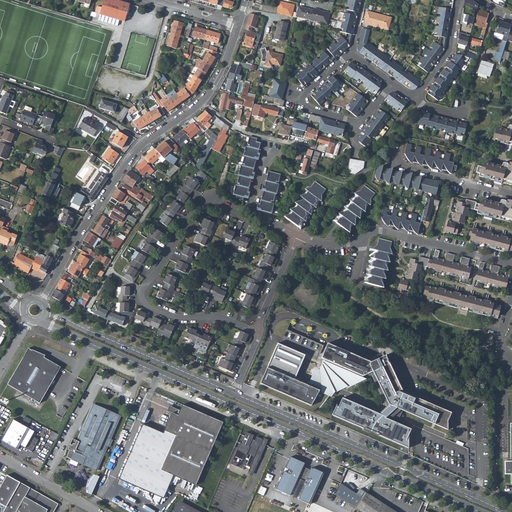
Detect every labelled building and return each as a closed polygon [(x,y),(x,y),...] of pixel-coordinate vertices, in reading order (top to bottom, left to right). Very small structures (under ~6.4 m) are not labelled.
[(104,0),(101,10),(100,15),(119,20),(125,22),(130,4),(114,0),(104,0)] [(224,0),(223,7),(229,8),(233,6),(234,0),(224,0)] [(347,0),(345,7),(348,7),(348,10),(358,13),(360,3),(350,1),(347,0)] [(464,5),(464,6),(473,8),(473,11),(476,12),(478,5),(478,4),(476,4),(472,0),(465,0),(464,2),(464,5)] [(277,9),(276,14),(283,15),(284,14),(285,15),(285,16),(292,17),(294,5),(279,2),(277,9)] [(438,6),(437,12),(440,13),(439,17),(449,19),(451,8),(438,6)] [(298,7),(296,17),(313,21),(314,11),(298,7)] [(314,11),(313,21),(327,24),(330,13),(320,11),(319,11),(319,10),(315,9),(314,11)] [(366,11),(364,21),(368,22),(368,24),(375,26),(376,24),(379,25),(378,27),(388,29),(391,17),(366,11)] [(479,11),(476,21),(485,23),(484,26),(483,27),(484,28),(484,29),(483,28),(482,32),(484,33),(487,23),(486,23),(488,14),(479,11)] [(249,13),(244,29),(251,31),(252,27),(255,28),(258,16),(249,13)] [(338,13),(336,21),(341,23),(344,23),(345,20),(342,20),(343,14),(338,13)] [(343,14),(342,20),(345,20),(344,23),(354,26),(357,16),(344,13),(343,14)] [(96,14),(95,17),(118,23),(119,20),(100,15),(97,14),(96,14)] [(462,14),(461,24),(466,25),(467,23),(473,24),(475,17),(462,14)] [(437,17),(436,22),(438,23),(438,26),(448,28),(449,19),(439,17),(437,17)] [(172,28),(171,34),(180,36),(183,24),(174,21),(173,26),(172,28)] [(499,21),(496,33),(503,36),(502,41),(506,43),(507,41),(510,30),(511,25),(499,21)] [(279,22),(274,39),(284,41),(288,24),(279,22)] [(341,23),(340,29),(343,30),(342,33),(348,34),(352,35),(354,26),(344,23),(341,23)] [(435,25),(434,31),(437,32),(436,35),(443,36),(446,37),(448,28),(438,26),(435,25)] [(195,27),(193,36),(205,40),(208,31),(195,27)] [(358,48),(359,52),(365,44),(367,42),(369,30),(363,28),(358,48)] [(208,31),(205,40),(217,44),(218,43),(220,36),(220,35),(208,31)] [(245,38),(244,43),(245,43),(245,45),(251,47),(253,41),(255,34),(248,32),(246,37),(245,38)] [(459,36),(457,44),(467,47),(469,39),(465,38),(466,34),(460,32),(459,36)] [(494,33),(493,38),(502,41),(503,36),(496,33),(494,33)] [(171,34),(167,46),(176,49),(180,36),(171,34)] [(338,43),(336,45),(343,53),(349,47),(346,43),(341,37),(336,41),(338,43)] [(433,42),(430,47),(432,48),(430,51),(438,57),(444,50),(441,47),(433,42)] [(331,49),(329,51),(333,56),(336,59),(343,53),(336,45),(334,43),(329,47),(331,49)] [(365,44),(359,52),(367,58),(373,50),(374,48),(370,44),(368,46),(365,44)] [(497,51),(495,60),(500,62),(501,58),(503,51),(505,46),(501,45),(499,52),(497,51)] [(266,48),(260,50),(262,57),(261,62),(265,63),(265,66),(272,68),(272,65),(280,67),(283,55),(273,53),(271,53),(267,52),(267,51),(266,48)] [(373,50),(367,58),(374,64),(382,53),(377,49),(375,52),(373,50)] [(209,50),(203,61),(210,66),(215,58),(217,53),(216,52),(209,50)] [(428,50),(424,54),(426,56),(424,59),(433,65),(438,57),(430,51),(428,50)] [(321,57),(318,60),(325,68),(332,61),(330,59),(324,51),(319,55),(321,57)] [(505,59),(507,60),(510,52),(503,51),(501,58),(505,59)] [(382,53),(374,64),(382,69),(388,61),(385,60),(387,57),(382,53)] [(467,53),(465,57),(477,61),(478,57),(467,53)] [(456,54),(450,61),(459,68),(461,69),(464,65),(463,64),(465,61),(466,62),(469,59),(465,57),(465,56),(456,54)] [(422,57),(418,62),(420,64),(418,67),(427,73),(433,65),(424,59),(422,57)] [(313,64),(311,66),(318,74),(325,68),(318,60),(317,58),(312,62),(313,64)] [(482,60),(480,65),(492,70),(493,65),(482,60)] [(203,61),(198,69),(206,73),(210,66),(203,61)] [(388,61),(382,69),(390,75),(398,65),(393,61),(391,64),(388,61)] [(450,61),(444,69),(454,76),(455,77),(459,72),(457,71),(459,68),(450,61)] [(352,62),(345,71),(347,72),(346,75),(351,78),(359,67),(352,62)] [(231,68),(225,89),(234,91),(236,84),(233,83),(235,77),(236,77),(237,75),(239,75),(240,70),(241,67),(238,66),(231,64),(230,67),(231,68)] [(307,66),(302,70),(303,71),(311,80),(318,74),(311,66),(311,65),(308,67),(307,66)] [(398,65),(390,75),(398,81),(404,73),(401,71),(403,68),(398,65)] [(480,65),(478,73),(479,73),(487,76),(489,77),(492,70),(480,65)] [(359,67),(351,78),(356,81),(358,79),(361,81),(367,72),(360,66),(359,67)] [(195,67),(193,69),(197,71),(194,76),(202,81),(206,73),(198,69),(195,67)] [(444,69),(438,77),(448,84),(449,85),(453,80),(452,79),(454,76),(444,69)] [(299,72),(294,76),(303,87),(311,80),(303,71),(301,73),(299,72)] [(367,72),(361,81),(363,83),(361,85),(366,89),(375,78),(367,72)] [(404,73),(398,81),(405,87),(413,76),(408,72),(406,75),(404,73)] [(162,74),(159,77),(163,83),(167,80),(162,74)] [(190,83),(187,86),(193,93),(194,92),(202,81),(194,76),(190,83)] [(332,76),(325,82),(332,90),(334,93),(339,89),(338,87),(340,85),(332,76)] [(413,76),(405,87),(408,89),(409,88),(411,89),(413,87),(415,89),(419,84),(416,82),(418,80),(413,76)] [(438,77),(433,84),(442,92),(444,93),(447,88),(446,87),(448,84),(438,77)] [(375,78),(366,89),(371,93),(373,90),(376,92),(380,87),(378,86),(379,83),(378,82),(379,80),(375,78)] [(271,89),(269,97),(279,99),(282,100),(284,92),(282,92),(284,87),(285,87),(287,82),(274,79),(272,85),(274,86),(273,89),(271,89)] [(325,82),(318,89),(325,97),(327,99),(332,95),(329,92),(332,90),(325,82)] [(433,84),(427,92),(438,100),(442,95),(440,94),(442,92),(433,84)] [(242,93),(241,99),(243,100),(242,105),(253,107),(255,98),(245,96),(245,94),(247,86),(244,85),(242,93)] [(187,86),(177,94),(182,101),(193,93),(187,86)] [(318,89),(310,96),(319,106),(324,102),(322,99),(325,97),(318,89)] [(219,90),(218,92),(223,94),(220,109),(223,110),(223,111),(220,110),(219,113),(224,117),(226,109),(229,96),(230,93),(219,90)] [(4,94),(0,103),(0,110),(7,113),(14,94),(6,91),(5,95),(4,94)] [(177,94),(170,99),(175,106),(182,101),(177,94)] [(357,94),(353,99),(355,101),(354,104),(362,110),(368,102),(357,94)] [(389,94),(385,99),(388,101),(386,103),(391,107),(399,96),(396,94),(395,95),(393,94),(391,96),(389,94)] [(160,101),(157,102),(161,109),(164,107),(168,112),(175,106),(170,99),(167,95),(160,101)] [(229,96),(226,109),(230,110),(232,105),(231,105),(231,102),(242,105),(243,100),(241,99),(229,96)] [(399,96),(391,107),(396,110),(398,108),(401,111),(408,102),(399,96)] [(102,100),(99,108),(115,113),(117,105),(102,100)] [(137,104),(135,106),(137,109),(138,112),(142,110),(140,107),(144,104),(142,100),(137,104)] [(351,102),(347,107),(350,109),(348,112),(356,118),(362,110),(354,104),(351,102)] [(255,103),(252,115),(263,118),(265,112),(282,117),(284,110),(279,108),(279,109),(274,108),(274,107),(271,106),(270,107),(266,106),(255,103)] [(129,109),(126,115),(129,121),(132,119),(130,114),(137,109),(135,106),(129,109)] [(125,107),(117,120),(121,123),(126,115),(129,109),(125,107)] [(156,108),(149,113),(154,120),(161,116),(156,108)] [(25,109),(21,119),(34,124),(35,120),(38,114),(25,109)] [(378,109),(373,117),(381,123),(383,121),(385,123),(389,117),(378,109)] [(38,114),(35,120),(41,123),(42,120),(45,121),(44,124),(48,125),(46,129),(53,132),(55,128),(51,126),(54,121),(57,122),(59,118),(55,117),(56,115),(45,111),(43,116),(38,114)] [(421,111),(417,123),(423,125),(424,123),(427,124),(430,113),(421,111)] [(205,112),(197,120),(207,129),(211,126),(207,122),(211,117),(205,112)] [(149,113),(142,117),(146,125),(154,120),(149,113)] [(427,124),(427,126),(432,127),(433,124),(437,125),(440,116),(430,113),(427,124)] [(437,125),(436,129),(442,130),(443,127),(446,128),(449,119),(440,116),(437,125)] [(84,117),(78,127),(93,135),(100,124),(91,119),(90,120),(84,117)] [(142,117),(134,122),(138,130),(146,125),(142,117)] [(216,119),(214,121),(222,127),(224,123),(216,117),(216,118),(216,119)] [(321,117),(319,130),(333,134),(337,121),(321,117)] [(373,117),(367,125),(375,131),(378,128),(379,130),(383,125),(381,123),(373,117)] [(281,122),(278,134),(282,135),(283,134),(285,135),(289,136),(290,135),(292,128),(293,122),(294,120),(288,119),(287,124),(281,122)] [(446,128),(445,131),(451,132),(452,130),(455,131),(457,121),(449,119),(446,128)] [(337,121),(333,134),(339,136),(339,133),(343,133),(346,124),(337,121)] [(455,131),(454,133),(460,135),(461,132),(464,133),(467,124),(457,121),(455,131)] [(292,128),(290,135),(304,139),(304,138),(306,132),(306,131),(307,126),(293,122),(292,128)] [(185,127),(182,130),(189,137),(191,138),(199,130),(193,123),(186,128),(185,127)] [(215,141),(211,149),(213,150),(215,151),(219,153),(227,136),(224,134),(227,129),(228,130),(229,126),(224,123),(222,127),(221,129),(217,137),(215,141)] [(367,125),(361,132),(370,139),(371,136),(374,138),(377,133),(375,131),(367,125)] [(496,127),(493,138),(497,139),(497,140),(500,141),(500,142),(511,145),(511,125),(510,125),(509,125),(508,127),(507,128),(507,129),(501,128),(500,128),(498,128),(496,127)] [(306,132),(304,138),(308,139),(309,138),(316,140),(318,135),(319,130),(308,127),(306,132)] [(114,129),(110,137),(111,138),(114,140),(118,131),(114,129)] [(2,138),(1,142),(8,145),(10,142),(12,143),(16,134),(6,130),(3,138),(2,138)] [(182,130),(173,138),(181,147),(185,144),(183,142),(189,137),(182,130)] [(111,138),(110,141),(122,148),(125,142),(127,143),(130,138),(118,131),(114,140),(111,138)] [(361,132),(359,135),(361,136),(359,138),(362,140),(360,143),(364,147),(366,144),(368,145),(372,140),(370,139),(361,132)] [(249,136),(247,145),(249,146),(249,148),(258,150),(260,143),(256,142),(257,138),(249,136)] [(319,136),(318,141),(328,145),(325,153),(335,156),(340,143),(319,136)] [(38,138),(33,152),(36,153),(40,152),(44,154),(48,153),(49,150),(46,145),(42,144),(43,140),(38,138)] [(211,138),(205,148),(210,150),(211,149),(215,141),(211,138)] [(165,141),(155,150),(161,156),(163,158),(175,166),(179,160),(168,153),(172,149),(165,141)] [(1,142),(0,143),(0,156),(6,159),(12,146),(8,145),(1,142)] [(406,143),(403,154),(405,154),(407,160),(412,162),(414,153),(410,151),(412,144),(406,143)] [(56,145),(54,150),(55,154),(60,156),(64,149),(56,145)] [(414,153),(412,162),(417,163),(421,164),(424,155),(419,154),(421,147),(416,146),(414,153)] [(246,147),(244,155),(247,156),(247,157),(256,160),(257,154),(258,150),(249,148),(246,147)] [(424,155),(421,164),(426,166),(431,167),(433,157),(429,155),(431,148),(426,147),(424,155)] [(110,148),(103,158),(112,164),(119,154),(110,148)] [(154,148),(145,157),(146,158),(152,164),(161,156),(155,150),(154,148)] [(207,157),(206,158),(210,160),(214,152),(213,151),(213,150),(211,149),(210,150),(207,157)] [(305,158),(301,171),(303,172),(302,174),(306,175),(308,166),(309,167),(314,151),(308,149),(307,153),(310,154),(310,155),(307,155),(306,158),(305,158)] [(315,151),(310,166),(314,168),(317,160),(318,161),(320,153),(315,151)] [(433,157),(431,167),(436,168),(441,169),(443,160),(438,159),(440,152),(435,151),(433,157)] [(443,160),(441,169),(446,171),(451,172),(451,170),(453,165),(453,162),(448,160),(450,153),(445,152),(443,160)] [(202,154),(197,164),(201,169),(206,158),(207,157),(202,154)] [(244,157),(242,165),(245,166),(244,167),(253,170),(256,160),(247,157),(244,157)] [(146,158),(136,168),(143,175),(147,171),(150,168),(149,166),(152,164),(146,158)] [(350,159),(347,172),(354,174),(363,169),(364,161),(350,159)] [(477,166),(476,172),(479,173),(478,176),(494,180),(502,182),(511,184),(511,162),(509,162),(508,165),(507,164),(507,163),(504,162),(502,164),(502,165),(501,165),(498,165),(497,167),(492,166),(492,165),(487,164),(486,164),(484,164),(481,163),(481,167),(477,166)] [(175,166),(170,171),(173,175),(179,169),(175,166)] [(55,167),(50,178),(55,181),(60,169),(55,167)] [(241,167),(239,175),(242,176),(242,177),(251,180),(252,174),(253,170),(244,167),(241,167)] [(374,174),(374,175),(375,179),(377,182),(378,179),(381,180),(382,178),(383,178),(386,168),(381,167),(379,167),(378,171),(376,170),(374,174)] [(383,178),(382,180),(385,181),(387,182),(390,183),(391,180),(392,181),(395,171),(390,170),(388,169),(386,168),(383,178)] [(123,180),(121,183),(144,197),(150,201),(153,197),(141,189),(141,190),(133,185),(137,180),(138,177),(139,177),(130,171),(123,180)] [(392,181),(392,183),(395,184),(398,185),(400,186),(401,183),(402,183),(405,174),(401,173),(398,172),(395,171),(392,181)] [(84,189),(80,194),(92,200),(108,177),(100,172),(87,191),(84,189)] [(269,172),(266,182),(276,184),(277,183),(279,183),(281,175),(269,172)] [(402,183),(401,186),(405,187),(407,188),(410,188),(410,186),(412,186),(415,176),(411,175),(408,174),(405,174),(402,183)] [(412,186),(411,189),(414,190),(417,190),(419,191),(420,188),(422,188),(424,179),(420,178),(418,177),(415,176),(412,186)] [(239,177),(238,184),(240,185),(239,187),(249,189),(251,180),(242,177),(239,177)] [(48,182),(43,193),(55,199),(60,188),(58,188),(60,183),(55,181),(50,178),(48,182)] [(184,183),(181,187),(189,193),(193,188),(195,190),(199,184),(190,178),(185,184),(184,183)] [(424,179),(422,188),(423,189),(422,192),(434,195),(438,180),(433,180),(431,181),(424,179)] [(265,186),(264,192),(274,194),(274,192),(278,193),(279,185),(276,184),(266,182),(265,186)] [(312,190),(304,190),(309,194),(316,199),(320,203),(322,196),(327,191),(317,183),(312,190)] [(21,184),(18,192),(23,194),(26,187),(21,184)] [(124,185),(122,189),(141,201),(144,197),(124,185)] [(236,186),(234,194),(238,195),(237,196),(240,197),(246,199),(247,194),(249,189),(239,187),(236,186)] [(359,192),(354,193),(359,198),(366,203),(369,205),(370,199),(374,193),(364,186),(360,191),(359,192)] [(180,191),(175,198),(184,204),(188,198),(186,197),(189,193),(181,187),(179,190),(180,191)] [(117,189),(112,198),(118,202),(119,203),(125,194),(117,189)] [(264,192),(262,201),(271,204),(272,202),(274,203),(276,195),(274,194),(264,192)] [(309,194),(304,200),(311,205),(314,208),(317,204),(315,200),(316,199),(309,194)] [(424,209),(421,219),(428,220),(430,213),(431,213),(433,205),(432,205),(433,201),(434,201),(435,199),(427,197),(424,209)] [(354,199),(352,202),(354,204),(361,210),(366,203),(359,198),(358,199),(354,199)] [(447,220),(444,233),(448,234),(448,233),(456,235),(458,227),(457,227),(458,223),(464,224),(465,220),(464,220),(465,215),(467,216),(468,213),(467,212),(468,208),(478,210),(477,213),(485,215),(493,217),(511,221),(511,200),(507,199),(506,202),(505,202),(505,201),(502,200),(501,201),(501,203),(499,204),(499,205),(485,202),(484,202),(482,202),(479,201),(479,204),(475,203),(475,202),(465,199),(464,203),(457,201),(455,209),(456,210),(455,213),(454,212),(453,215),(451,216),(452,217),(452,220),(450,221),(447,220)] [(167,207),(164,210),(173,216),(176,212),(178,213),(182,207),(173,200),(168,207),(167,207)] [(301,203),(298,207),(305,213),(308,215),(311,210),(310,206),(311,205),(304,200),(301,203)] [(124,205),(124,206),(130,209),(133,205),(127,201),(126,202),(124,205)] [(261,205),(259,211),(269,213),(269,212),(273,213),(275,204),(271,204),(262,201),(261,205)] [(28,204),(25,211),(31,213),(34,207),(29,205),(28,204)] [(350,205),(346,210),(348,211),(356,217),(361,210),(354,204),(353,206),(350,205)] [(113,210),(124,218),(124,217),(127,213),(123,211),(124,210),(121,208),(120,209),(115,206),(113,210)] [(296,210),(293,213),(300,219),(302,221),(306,217),(304,214),(305,213),(298,207),(296,210)] [(383,207),(380,218),(381,218),(384,225),(387,225),(390,217),(385,216),(387,208),(383,207)] [(64,214),(60,224),(70,228),(74,217),(72,216),(74,213),(65,208),(62,213),(64,214)] [(390,217),(387,225),(395,228),(398,228),(400,219),(395,217),(397,210),(392,209),(390,217)] [(110,211),(109,214),(109,216),(114,219),(115,219),(119,222),(121,222),(124,218),(113,210),(110,211)] [(163,214),(158,221),(167,227),(172,221),(170,220),(173,216),(164,210),(162,213),(163,214)] [(344,212),(341,217),(343,218),(351,224),(356,217),(348,211),(347,213),(344,212)] [(400,219),(398,228),(404,230),(407,231),(409,222),(405,221),(407,213),(402,212),(400,219)] [(293,213),(287,220),(297,228),(301,224),(299,220),(300,219),(293,213)] [(409,222),(407,231),(414,233),(418,234),(419,230),(420,224),(414,222),(416,215),(411,214),(409,222)] [(128,215),(126,218),(134,223),(137,220),(128,215)] [(103,217),(98,224),(107,230),(114,221),(110,219),(109,220),(106,219),(103,217)] [(119,222),(118,223),(122,226),(124,223),(126,218),(124,217),(124,218),(121,222),(119,222)] [(204,218),(201,224),(203,226),(201,231),(211,235),(212,232),(210,231),(214,223),(204,218)] [(339,219),(336,224),(346,231),(351,224),(343,218),(342,220),(339,219)] [(93,231),(103,238),(106,234),(108,236),(111,232),(107,230),(98,224),(93,231)] [(3,226),(0,232),(0,240),(3,242),(3,243),(8,245),(8,244),(11,245),(14,245),(18,236),(12,233),(12,234),(7,232),(9,228),(3,226)] [(148,234),(145,237),(154,243),(157,238),(159,240),(163,233),(154,227),(149,235),(148,234)] [(227,229),(223,237),(230,239),(229,242),(234,244),(237,237),(233,235),(234,232),(227,229)] [(472,232),(469,243),(477,245),(486,247),(511,253),(511,238),(507,238),(506,238),(498,236),(497,235),(492,234),(491,234),(480,232),(480,231),(477,231),(472,230),(471,231),(472,232)] [(196,235),(194,241),(204,246),(207,238),(209,239),(211,235),(201,231),(199,236),(196,235)] [(89,232),(84,240),(95,247),(100,239),(89,232)] [(234,244),(233,245),(236,247),(237,245),(245,248),(249,239),(242,235),(240,238),(237,237),(234,244)] [(114,240),(121,244),(123,240),(117,236),(114,240)] [(144,242),(140,249),(149,255),(153,249),(151,247),(154,243),(145,237),(143,241),(144,242)] [(45,260),(39,270),(44,272),(45,273),(59,247),(57,245),(59,240),(56,239),(45,260)] [(377,246),(372,250),(378,252),(388,254),(392,255),(389,250),(391,242),(379,239),(377,246)] [(113,241),(111,246),(117,249),(120,245),(113,241)] [(263,249),(261,252),(264,253),(270,256),(271,253),(275,254),(278,246),(274,244),(269,242),(268,242),(264,249),(263,249)] [(185,245),(181,253),(184,255),(182,258),(192,262),(194,258),(192,257),(195,250),(185,245)] [(86,247),(83,251),(90,255),(93,257),(95,253),(91,251),(92,250),(86,247)] [(78,257),(75,262),(85,268),(90,259),(88,259),(90,255),(83,251),(82,251),(80,254),(81,255),(79,258),(78,257)] [(404,281),(401,280),(398,293),(402,294),(402,293),(410,294),(412,286),(410,286),(411,282),(417,283),(418,280),(417,280),(418,275),(421,276),(422,272),(420,272),(421,267),(435,271),(435,272),(442,274),(442,272),(451,274),(450,276),(457,277),(457,276),(465,278),(465,279),(469,280),(472,268),(468,267),(467,266),(468,265),(469,259),(462,258),(460,263),(461,264),(460,265),(453,264),(452,262),(453,262),(455,256),(446,254),(445,261),(444,262),(438,260),(437,259),(438,258),(440,252),(435,251),(432,261),(429,261),(419,259),(418,263),(411,261),(409,269),(409,270),(409,273),(407,273),(407,275),(405,276),(406,277),(405,280),(404,281)] [(375,254),(374,259),(376,260),(386,262),(388,254),(378,252),(378,254),(375,254)] [(133,259),(131,263),(140,268),(142,264),(143,263),(145,265),(148,259),(148,258),(139,253),(135,260),(133,259)] [(260,261),(258,265),(265,268),(267,265),(269,266),(273,257),(270,256),(264,253),(261,262),(260,261)] [(17,258),(14,264),(28,274),(30,268),(32,266),(39,270),(45,260),(37,256),(34,261),(21,254),(19,259),(17,258)] [(96,256),(94,258),(106,264),(108,266),(111,260),(105,256),(104,258),(100,256),(99,257),(96,256)] [(178,260),(175,268),(185,273),(188,265),(190,266),(192,262),(182,258),(181,262),(178,260)] [(72,260),(66,271),(71,274),(74,275),(78,278),(81,272),(86,276),(89,270),(85,268),(75,262),(72,260)] [(373,262),(371,268),(374,268),(384,271),(386,262),(376,260),(376,262),(373,262)] [(478,270),(475,280),(480,281),(480,283),(487,284),(487,283),(495,285),(494,286),(502,288),(502,287),(506,288),(508,277),(510,269),(507,268),(505,275),(504,276),(498,274),(497,273),(498,272),(499,267),(491,265),(490,271),(489,272),(483,271),(482,269),(483,269),(484,263),(480,262),(478,270)] [(130,267),(124,277),(133,283),(139,274),(137,272),(140,268),(131,263),(129,266),(130,267)] [(252,275),(250,279),(259,282),(261,277),(264,279),(266,272),(256,268),(253,275),(252,275)] [(370,271),(369,276),(372,277),(381,280),(384,271),(374,268),(374,270),(370,271)] [(65,272),(61,278),(70,283),(72,279),(69,277),(70,275),(65,272)] [(167,273),(163,281),(166,282),(164,286),(173,290),(175,286),(173,285),(176,277),(167,273)] [(368,280),(367,286),(379,289),(381,280),(372,277),(371,279),(368,280)] [(61,278),(55,289),(64,294),(71,284),(70,283),(61,278)] [(203,282),(198,293),(204,296),(205,293),(211,296),(216,285),(210,283),(209,285),(203,282)] [(245,289),(244,293),(245,294),(253,297),(255,292),(258,293),(260,287),(250,282),(246,290),(245,289)] [(216,285),(211,296),(215,297),(214,300),(221,303),(226,292),(219,289),(220,287),(216,285)] [(120,286),(120,294),(117,294),(117,299),(126,299),(126,295),(129,295),(130,287),(120,286)] [(160,288),(156,296),(166,301),(169,293),(174,295),(175,291),(173,290),(164,286),(162,289),(160,288)] [(425,289),(422,300),(460,309),(467,311),(497,319),(500,306),(490,302),(489,303),(481,301),(481,300),(475,298),(474,299),(463,297),(464,295),(460,295),(459,295),(451,293),(451,292),(445,291),(444,292),(436,290),(436,288),(430,287),(430,288),(425,287),(424,288),(425,289)] [(55,289),(51,296),(60,301),(64,294),(55,289)] [(84,292),(81,297),(85,299),(84,302),(82,305),(85,306),(91,296),(84,292)] [(240,301),(239,305),(248,309),(250,304),(252,305),(255,298),(253,297),(245,294),(241,302),(240,301)] [(119,311),(128,312),(128,303),(126,303),(126,299),(117,299),(117,303),(119,303),(119,311)] [(105,318),(108,319),(111,313),(103,309),(101,308),(101,307),(98,306),(95,310),(94,313),(101,316),(103,316),(105,317),(105,318)] [(138,310),(135,318),(143,322),(142,324),(146,325),(149,318),(145,316),(146,314),(138,310)] [(128,312),(119,311),(120,316),(121,317),(122,316),(125,318),(130,320),(133,312),(128,312)] [(111,313),(108,319),(112,321),(112,320),(114,321),(115,322),(122,325),(125,318),(122,316),(121,317),(120,316),(111,313)] [(149,318),(146,325),(149,326),(150,325),(157,328),(161,321),(153,317),(152,319),(149,318)] [(161,323),(156,335),(161,337),(162,335),(169,338),(173,330),(177,332),(179,328),(167,323),(166,325),(161,323)] [(187,327),(183,337),(192,341),(191,342),(195,344),(199,336),(194,334),(196,331),(187,327)] [(260,383),(311,405),(314,400),(316,401),(318,397),(325,401),(330,395),(311,386),(295,379),(303,361),(305,355),(317,360),(324,345),(287,329),(281,344),(278,343),(267,367),(270,369),(267,377),(264,375),(260,383)] [(234,338),(233,342),(241,346),(242,342),(244,343),(248,334),(239,331),(236,339),(234,338)] [(195,344),(193,348),(197,350),(197,348),(205,352),(212,338),(204,334),(202,337),(199,336),(195,344)] [(363,376),(373,371),(375,375),(389,404),(390,404),(390,405),(380,414),(342,398),(339,405),(337,404),(332,415),(409,448),(408,440),(404,440),(405,435),(408,436),(411,429),(397,423),(399,419),(401,419),(403,415),(401,414),(403,410),(404,408),(431,420),(430,422),(448,430),(448,421),(452,413),(416,397),(404,392),(398,379),(397,379),(386,355),(371,362),(328,343),(321,358),(327,360),(346,369),(363,376)] [(227,352),(225,356),(234,360),(236,355),(238,356),(241,349),(231,345),(228,353),(227,352)] [(29,348),(8,384),(41,403),(62,365),(45,356),(46,354),(33,349),(32,350),(29,348)] [(225,361),(221,368),(231,372),(234,366),(232,365),(234,360),(225,356),(223,360),(225,361)] [(312,384),(311,386),(330,395),(334,390),(363,376),(346,369),(327,360),(326,362),(324,361),(320,370),(315,370),(310,383),(312,384)] [(387,407),(390,404),(389,404),(375,375),(372,377),(387,407)] [(93,403),(84,423),(94,406),(98,407),(102,407),(93,403)] [(176,437),(160,473),(173,478),(195,488),(224,421),(183,403),(180,410),(175,408),(164,432),(176,437)] [(73,438),(69,448),(72,449),(75,451),(71,458),(77,461),(81,453),(99,461),(105,448),(107,448),(108,445),(112,438),(109,437),(110,434),(112,435),(117,415),(114,414),(112,411),(102,407),(98,407),(94,406),(84,423),(86,424),(85,426),(83,426),(81,430),(83,431),(79,440),(73,438)] [(431,420),(404,408),(403,410),(430,422),(431,420)] [(120,414),(112,411),(114,414),(117,415),(112,435),(120,414)] [(7,433),(3,441),(11,445),(13,441),(20,444),(32,451),(39,439),(32,435),(35,431),(13,418),(5,432),(7,433)] [(144,425),(120,479),(165,498),(173,478),(160,473),(176,437),(164,432),(144,425)] [(240,443),(231,464),(243,469),(245,465),(250,467),(249,470),(252,471),(265,442),(262,441),(263,439),(256,436),(255,440),(252,439),(254,435),(246,432),(241,443),(240,443)] [(13,441),(11,445),(17,449),(20,444),(13,441)] [(81,453),(77,461),(98,470),(107,448),(105,448),(99,461),(81,453)] [(284,471),(276,489),(290,495),(298,478),(305,481),(304,484),(306,484),(299,499),(310,505),(324,474),(311,468),(309,472),(303,469),(305,463),(291,457),(286,468),(288,469),(287,472),(284,471)] [(91,473),(87,493),(94,494),(98,475),(91,473)] [(7,475),(0,488),(0,503),(7,507),(17,488),(20,483),(7,475)] [(7,507),(3,511),(53,511),(58,504),(20,483),(17,488),(7,507)] [(341,484),(334,494),(356,509),(362,498),(356,494),(341,484)] [(359,489),(356,494),(362,498),(366,493),(359,489)] [(359,511),(357,511),(395,511),(366,493),(356,509),(359,511)] [(198,511),(178,501),(172,511),(198,511)]
